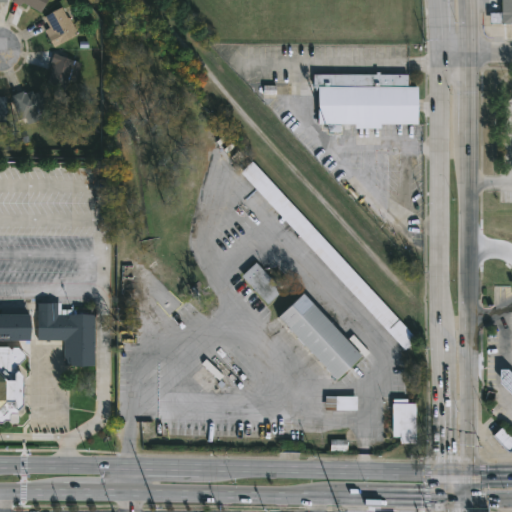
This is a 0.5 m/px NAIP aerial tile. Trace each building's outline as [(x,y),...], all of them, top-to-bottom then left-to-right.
[(46,0),(40,11),(22,1),(19,6),(11,1),(11,0),(46,0)] [(511,0),(511,23),(490,24),(490,12),(502,12),(501,0),(511,0)] [(63,9),(68,18),(69,17),(78,34),(54,47),(47,34),(52,32),(44,16),(62,7),(63,9)] [(77,69),(74,80),(69,79),(65,90),(46,85),(50,70),(52,63),(50,62),(53,54),(74,60),(72,67),(77,69)] [(408,74),(408,86),(417,87),(418,124),(381,124),(381,128),(355,128),(355,124),(340,124),(340,133),(329,132),(329,124),(318,124),(318,85),(313,85),(313,74),(408,74)] [(41,90),(50,113),(40,117),(40,119),(28,124),(25,117),(19,119),(10,96),(24,90),(25,93),(32,91),(33,93),(41,90)] [(0,98),(0,124),(8,124),(8,98),(0,98)] [(405,349),(240,172),(252,161),(417,338),(405,349)] [(282,291),(267,305),(241,276),(256,262),(282,291)] [(361,356),(336,380),(277,317),(303,294),(361,356)] [(37,309),(36,315),(37,315),(38,309),(48,310),(49,303),(58,303),(58,309),(71,310),(71,315),(94,315),(94,365),(64,365),(64,348),(31,348),(31,339),(29,339),(28,342),(0,341),(0,314),(29,315),(29,327),(31,327),(29,300),(37,300),(37,309)] [(0,347),(7,348),(9,351),(12,348),(16,348),(23,355),(23,359),(15,365),(15,372),(20,379),(20,407),(15,412),(15,415),(9,415),(8,422),(3,422),(1,425),(0,424),(0,347)] [(511,375),(511,396),(499,383),(498,370),(506,369),(511,375)] [(332,396),(332,397),(357,397),(357,410),(325,410),(325,396),(332,396)] [(408,402),(408,404),(416,404),(415,444),(398,444),(398,438),(392,437),(392,404),(394,404),(394,399),(408,399),(408,402)]
